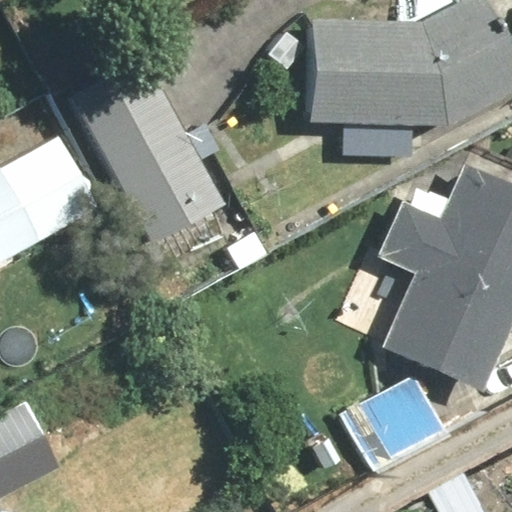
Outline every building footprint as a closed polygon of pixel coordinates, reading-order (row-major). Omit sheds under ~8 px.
[(459,0),(411,26),(303,18),(302,127),(335,127),(334,155),(414,156),(414,129),(436,129),(511,88),(511,67),(475,0),(459,0)] [(143,75),(73,116),(149,246),(219,205),(143,75)] [(434,222),(395,203),(371,254),(410,274),(373,349),(470,396),(511,309),(511,193),(460,168),(434,222)] [(0,232),(24,220),(0,175),(0,232)] [(411,375),(332,412),(361,476),(441,440),(411,375)] [(21,404),(0,415),(0,493),(54,465),(21,404)]
